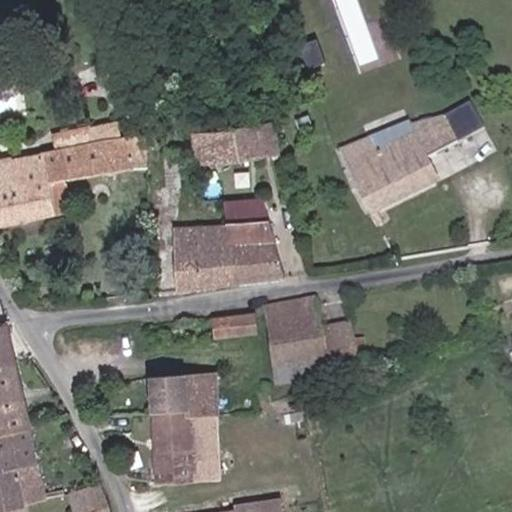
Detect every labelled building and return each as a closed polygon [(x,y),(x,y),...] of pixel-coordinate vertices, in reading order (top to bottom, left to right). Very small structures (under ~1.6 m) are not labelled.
[(448,96),(457,117),(481,107),(470,89),(448,96)] [(457,117),(448,96),(404,104),(337,135),(371,194),(442,160),(434,143),(460,130),(457,117)] [(193,139),(199,170),(276,156),(271,125),(193,139)] [(129,132),(39,152),(46,188),(134,169),(129,132)] [(46,188),(39,152),(0,159),(0,215),(49,206),(46,188)] [(228,222),(271,215),(268,200),(225,206),(228,219),(228,222)] [(231,241),(237,279),(280,272),(271,215),(228,222),(231,241)] [(169,228),(173,249),(231,241),(228,222),(228,219),(169,228)] [(237,279),(231,241),(173,249),(181,286),(237,279)] [(271,304),(272,325),(332,317),(330,296),(271,304)] [(0,410),(27,405),(5,298),(0,299),(0,410)] [(254,328),(252,306),(216,311),(219,333),(254,328)] [(272,325),(274,357),(334,348),(332,327),(332,317),(272,325)] [(332,327),(334,348),(338,375),(361,370),(356,326),(332,327)] [(338,375),(334,348),(274,357),(276,393),(294,391),(294,382),(338,375)] [(193,407),(222,405),(218,361),(190,371),(193,407)] [(224,453),(222,405),(193,407),(190,371),(160,382),(165,457),(208,455),(224,453)] [(0,501),(42,492),(27,405),(0,410),(0,501)] [(69,511),(106,511),(95,470),(66,483),(72,511),(69,511)] [(244,484),(183,494),(185,511),(286,511),(296,510),(289,470),(243,479),(244,484)] [(494,511),(511,511),(511,495),(492,500),(494,511)]
